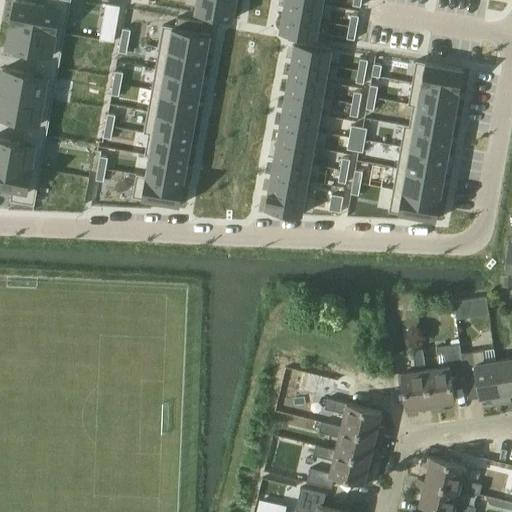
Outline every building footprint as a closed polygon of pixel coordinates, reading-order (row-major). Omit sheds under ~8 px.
[(16,1),(12,23),(56,31),(60,9),(69,11),(70,0),(45,0),(45,6),(39,5),(16,1)] [(197,0),(195,13),(225,18),(233,20),(236,0),(197,0)] [(285,0),(284,9),(283,14),(320,21),(320,18),(323,4),(298,0),(285,0)] [(106,4),(100,39),(114,42),(120,6),(106,4)] [(283,14),(280,32),(286,33),(317,38),(317,35),(320,21),(283,14)] [(351,14),(349,26),(356,27),(359,16),(351,14)] [(12,23),(8,46),(31,50),(37,51),(36,57),(35,62),(59,67),(61,55),(52,53),(56,31),(12,23)] [(349,26),(346,38),(354,39),(356,27),(349,26)] [(173,27),(169,49),(207,56),(211,34),(173,27)] [(123,28),(121,40),(129,42),(131,30),(123,28)] [(121,40),(119,52),(127,53),(129,42),(121,40)] [(295,41),(292,59),(329,65),(332,48),(295,41)] [(169,49),(165,70),(203,77),(207,56),(169,49)] [(292,59),(289,75),(326,82),(329,65),(292,59)] [(360,59),(358,70),(366,72),(368,60),(360,59)] [(4,69),(0,90),(0,91),(44,99),(48,77),(56,79),(59,67),(35,62),(34,68),(32,74),(27,73),(4,69)] [(425,62),(422,84),(460,91),(461,83),(464,69),(425,62)] [(374,64),(372,75),(380,77),(382,65),(374,64)] [(165,70),(161,91),(199,98),(203,77),(165,70)] [(358,70),(356,82),(364,84),(366,72),(358,70)] [(115,71),(113,83),(121,84),(123,72),(115,71)] [(289,75),(286,92),(323,98),(326,82),(289,75)] [(113,83),(111,95),(119,96),(121,84),(113,83)] [(422,84),(418,106),(456,112),(459,97),(460,91),(422,84)] [(370,85),(368,97),(376,98),(378,86),(370,85)] [(0,91),(0,114),(19,118),(24,119),(23,125),(22,131),(46,135),(48,123),(40,122),(44,99),(0,91)] [(161,91),(157,113),(195,119),(199,98),(161,91)] [(286,92),(283,108),(320,115),(323,98),(286,92)] [(354,92),(352,103),(360,105),(362,93),(354,92)] [(368,97),(366,108),(374,110),(376,98),(368,97)] [(352,103),(350,115),(358,117),(360,105),(352,103)] [(418,106),(414,127),(452,134),(455,120),(456,112),(418,106)] [(283,108),(280,125),(317,131),(320,115),(283,108)] [(108,113),(106,125),(114,127),(116,115),(108,113)] [(157,113),(153,134),(192,141),(195,119),(157,113)] [(106,125),(104,137),(111,139),(114,127),(106,125)] [(280,125),(277,141),(314,148),(317,131),(280,125)] [(351,125),(349,137),(357,139),(359,127),(356,126),(351,125)] [(359,127),(357,139),(365,140),(367,128),(362,127),(359,127)] [(414,127),(410,148),(448,155),(451,140),(452,134),(414,127)] [(0,139),(0,162),(32,168),(36,146),(44,147),(46,135),(22,131),(21,137),(20,143),(15,142),(0,139)] [(153,134),(150,155),(188,162),(192,141),(153,134)] [(349,137),(347,149),(352,150),(355,150),(357,139),(349,137)] [(357,139),(355,150),(359,151),(363,152),(365,140),(357,139)] [(277,141),(274,158),(311,164),(314,148),(277,141)] [(410,148),(406,169),(444,176),(447,162),(448,155),(410,148)] [(150,155),(146,176),(184,183),(188,162),(150,155)] [(100,156),(98,168),(106,169),(108,157),(100,156)] [(274,158),(271,174),(308,181),(311,164),(274,158)] [(342,158),(340,170),(348,171),(350,159),(342,158)] [(0,162),(0,185),(7,186),(12,187),(11,194),(10,200),(34,204),(36,192),(28,190),(32,168),(0,162)] [(98,168),(96,180),(104,181),(106,169),(98,168)] [(406,169),(403,191),(441,197),(443,183),(444,176),(406,169)] [(340,170),(338,181),(346,183),(348,171),(340,170)] [(355,170),(353,182),(361,183),(363,171),(355,170)] [(271,174),(268,191),(305,198),(308,181),(271,174)] [(146,176),(142,198),(151,200),(180,205),(184,183),(146,176)] [(353,182),(351,193),(359,195),(361,183),(353,182)] [(268,191),(265,208),(302,215),(305,198),(268,191)] [(403,191),(399,212),(437,219),(439,205),(441,197),(403,191)] [(332,194),(330,202),(342,204),(343,196),(332,194)] [(330,202),(329,210),(341,212),(342,204),(330,202)] [(511,280),(511,272),(506,272),(503,272),(503,283),(508,283),(511,280)] [(489,310),(486,292),(454,297),(456,307),(457,315),(489,310)] [(426,369),(430,404),(432,412),(437,411),(436,409),(442,408),(441,403),(455,401),(451,370),(463,368),(459,343),(436,347),(439,367),(426,369)] [(406,408),(408,415),(413,415),(413,413),(418,412),(417,406),(430,404),(426,369),(423,349),(412,350),(415,370),(401,373),(406,408)] [(491,395),(492,404),(501,403),(495,361),(484,363),(483,350),(461,353),(466,383),(476,381),(479,397),(491,395)] [(511,358),(495,361),(501,403),(511,401),(510,393),(511,392),(511,358)] [(344,414),(341,427),(376,436),(383,437),(384,432),(382,432),(383,427),(378,425),(381,412),(346,403),(327,399),(324,409),(344,414)] [(338,437),(335,450),(370,459),(377,461),(378,456),(376,455),(378,450),(372,449),(376,436),(341,427),(321,422),(319,432),(338,437)] [(306,482),(331,488),(334,476),(364,483),(364,482),(371,484),(373,479),(371,479),(372,473),(367,472),(370,459),(335,450),(315,445),(313,455),(333,460),(329,473),(310,468),(306,482)] [(425,480),(459,489),(479,494),(482,484),(462,479),(466,465),(431,456),(431,457),(423,455),(422,460),(424,461),(423,466),(428,467),(425,480)] [(419,504),(449,511),(450,511),(474,511),(476,507),(456,503),(459,489),(425,480),(417,478),(416,483),(418,484),(417,489),(422,490),(419,504)] [(301,511),(346,511),(322,506),(325,494),(301,488),(295,510),(301,511)] [(260,499),(256,511),(285,511),(287,506),(260,499)]
